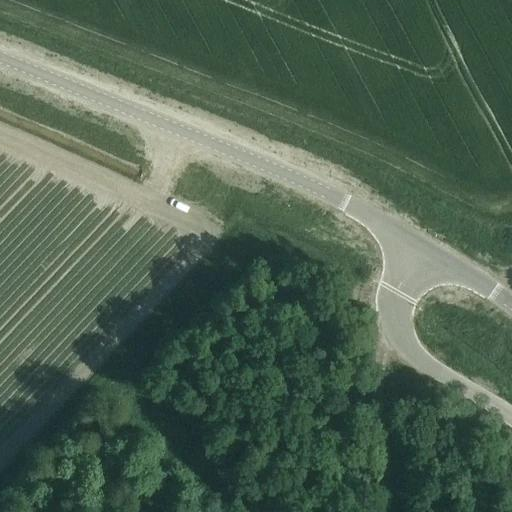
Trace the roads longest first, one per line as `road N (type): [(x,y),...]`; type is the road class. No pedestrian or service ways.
road 1 (unclassified): [(419,240),(0,47)]
road 2 (unclassified): [(511,426),(402,346),(395,301),(419,240)]
road 3 (track): [(376,511),(369,365),(395,301)]
